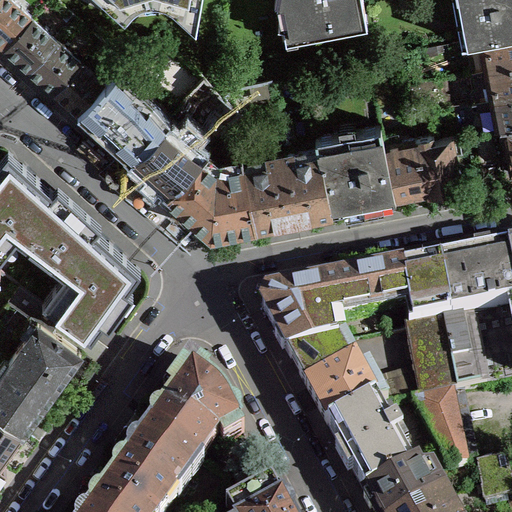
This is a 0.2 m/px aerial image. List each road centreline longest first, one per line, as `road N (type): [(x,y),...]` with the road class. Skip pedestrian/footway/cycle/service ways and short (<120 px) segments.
road 1 (residential): [(203,276),(511,217)]
road 2 (residential): [(33,511),(203,276)]
road 3 (residential): [(2,100),(203,276)]
road 4 (residential): [(203,276),(330,511)]
